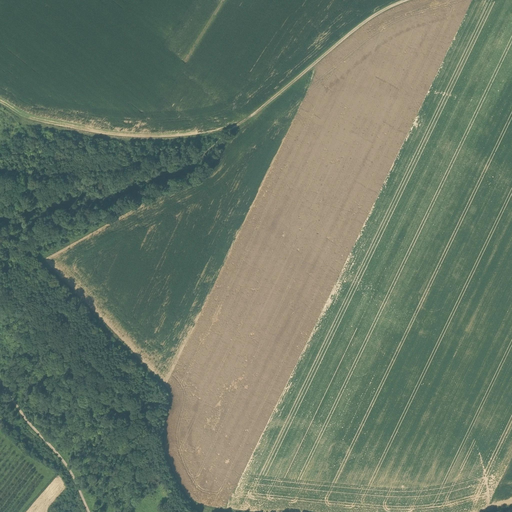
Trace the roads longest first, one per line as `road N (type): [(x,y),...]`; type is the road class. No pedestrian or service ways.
road 1 (track): [(236,125),(136,137),(43,124),(0,106)]
road 2 (track): [(404,0),(359,25),(228,132)]
road 3 (track): [(0,380),(66,467),(87,511)]
